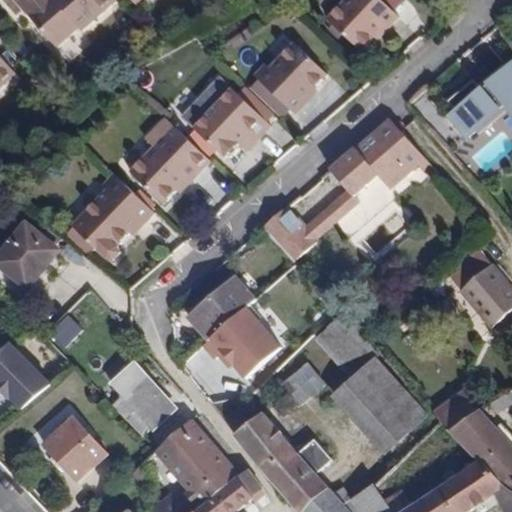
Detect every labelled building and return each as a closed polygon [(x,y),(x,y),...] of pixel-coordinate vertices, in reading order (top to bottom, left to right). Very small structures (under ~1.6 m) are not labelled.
[(16,0),(56,46),(80,26),(82,30),(117,0),(16,0)] [(352,0),(333,20),(365,51),(389,27),(392,29),(403,17),(385,0),(352,0)] [(256,76),(299,115),(309,104),(306,101),(330,76),(298,46),(274,70),(268,64),(256,76)] [(0,88),(17,74),(0,53),(0,88)] [(460,107),(454,112),(471,133),(510,101),(511,103),(511,62),(485,85),(477,75),(451,97),(460,107)] [(237,91),(199,129),(230,158),(236,158),(240,154),(240,146),(250,137),(259,145),(275,128),(237,91)] [(326,210),(337,223),(360,203),(355,197),(380,176),(392,190),(427,159),(392,119),(332,172),(349,191),(326,210)] [(157,150),(136,172),(168,203),(190,180),(193,183),(214,162),(178,128),(169,137),(161,129),(149,142),(157,150)] [(124,182),(78,230),(110,260),(118,262),(123,258),(120,250),(146,226),(148,228),(160,216),(124,182)] [(292,207),(267,229),(286,251),(296,262),(321,240),(319,238),(308,226),(292,207)] [(326,210),(308,226),(319,238),(337,223),(326,210)] [(0,261),(0,263),(30,288),(60,252),(28,226),(0,261)] [(275,261),(287,274),(298,264),(296,262),(286,251),(275,261)] [(464,291),(493,326),(511,311),(511,284),(496,265),(464,291)] [(192,318),(211,340),(258,299),(239,278),(192,318)] [(64,349),(83,329),(66,314),(47,334),(64,349)] [(318,340),(355,378),(377,356),(380,353),(343,315),(318,340)] [(0,386),(0,389),(12,403),(14,401),(27,414),(54,389),(15,348),(0,361),(0,385),(0,386)] [(334,397),(386,454),(429,414),(377,356),(355,378),(334,397)] [(123,416),(140,436),(152,425),(154,428),(176,408),(148,378),(152,375),(140,362),(115,384),(134,405),(123,416)] [(283,385),(300,406),(327,383),(310,363),(283,385)] [(511,390),(483,411),(489,418),(494,414),(497,415),(511,405),(511,390)] [(435,413),(452,430),(479,413),(465,394),(435,413)] [(263,466),(304,511),(306,511),(332,488),(320,474),(334,461),(317,438),(299,451),(266,411),(252,423),(241,407),(226,417),(263,466)] [(511,444),(489,418),(483,411),(479,413),(452,430),(482,460),(511,489),(511,444)] [(47,444),(79,481),(109,454),(77,418),(47,444)] [(194,492),(206,506),(241,477),(194,422),(159,452),(194,492)] [(475,511),(498,497),(506,511),(511,511),(511,489),(482,460),(414,505),(402,511),(475,511)] [(206,506),(197,511),(234,511),(256,495),(251,489),(260,479),(251,468),(241,477),(206,506)] [(356,498),(346,504),(351,511),(393,511),(387,500),(378,485),(356,498)] [(347,487),(336,493),(346,504),(356,498),(347,487)] [(306,511),(351,511),(346,504),(336,493),(332,488),(306,511)] [(404,489),(387,500),(393,511),(402,511),(414,505),(404,489)] [(172,496),(153,511),(197,511),(206,506),(194,492),(181,503),(172,496)]
